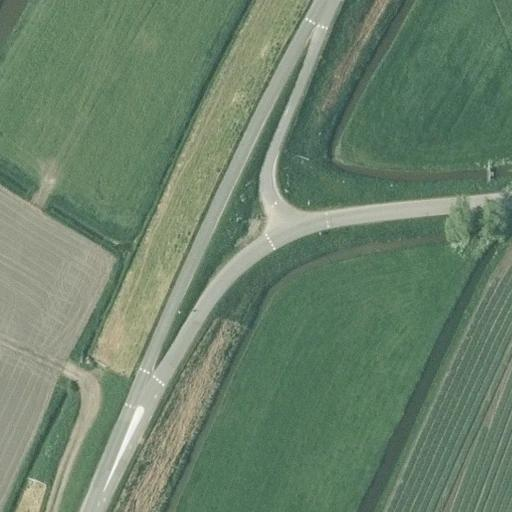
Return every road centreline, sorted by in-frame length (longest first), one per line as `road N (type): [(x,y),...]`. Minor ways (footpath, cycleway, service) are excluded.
road 1 (unclassified): [(135,413),(232,182),(328,0)]
road 2 (unclassified): [(290,233),(268,193),(269,157),(329,0)]
road 3 (unclassified): [(135,413),(216,289),(290,233)]
road 4 (track): [(0,344),(83,383),(87,405),(50,511)]
road 5 (unclassified): [(290,233),(511,201)]
road 6 (track): [(38,191),(32,359)]
